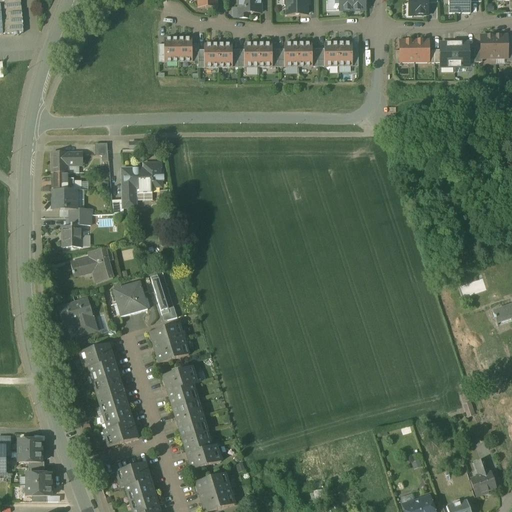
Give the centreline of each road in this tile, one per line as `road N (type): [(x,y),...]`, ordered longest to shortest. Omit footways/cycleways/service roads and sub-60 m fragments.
road 1 (residential): [(30,122),(356,118),(371,111),(376,96),(376,27)]
road 2 (tertiary): [(76,471),(28,323),(24,197)]
road 3 (residential): [(376,27),(258,30),(174,14)]
road 4 (residential): [(376,27),(511,19)]
road 5 (tertiary): [(30,122),(67,0)]
